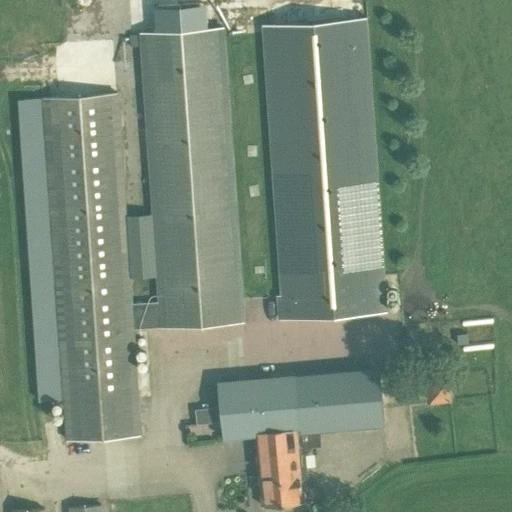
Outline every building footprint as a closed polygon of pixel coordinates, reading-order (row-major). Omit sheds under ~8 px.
[(280,318),(389,311),(369,17),(263,24),(281,294),(278,295),(280,318)] [(118,92),(43,97),(67,439),(141,434),(134,327),(243,319),(223,26),(141,32),(159,301),(132,303),(118,92)] [(89,36),(78,42),(91,66),(102,60),(89,36)] [(38,454),(23,156),(0,156),(0,396),(3,456),(38,454)] [(468,333),(457,333),(457,343),(469,343),(468,333)] [(222,405),(197,407),(198,422),(223,420),(225,434),(225,437),(247,435),(247,432),(257,431),(296,427),(384,419),(379,370),(220,384),(222,405)] [(448,376),(427,379),(429,399),(450,397),(448,376)] [(296,427),(257,431),(264,505),(283,503),(303,501),(301,479),(307,478),(304,447),(298,447),(296,427)] [(70,511),(102,511),(102,503),(70,505),(70,511)]
